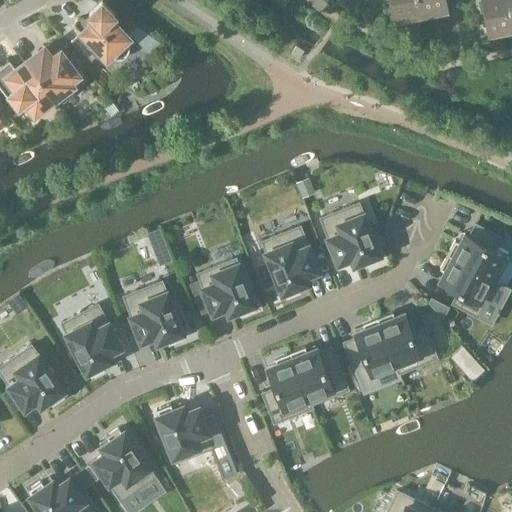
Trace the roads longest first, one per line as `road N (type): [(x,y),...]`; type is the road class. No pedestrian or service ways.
road 1 (residential): [(511,164),(294,80),(174,0)]
road 2 (residential): [(417,221),(405,269),(383,284),(215,351)]
road 3 (residential): [(215,351),(100,401),(0,473)]
road 4 (residential): [(215,351),(242,430),(289,511)]
